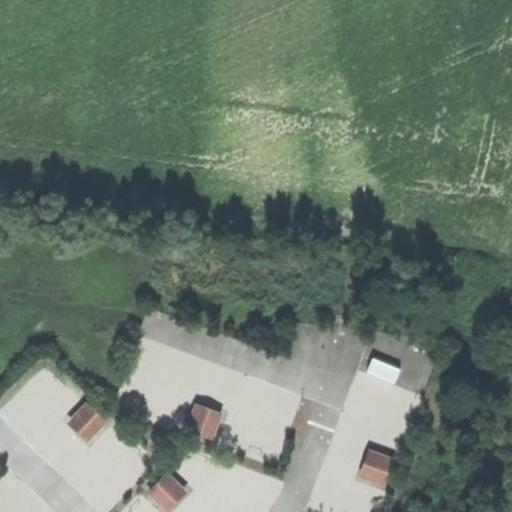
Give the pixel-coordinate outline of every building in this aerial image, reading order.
[(250,426),(278,435),(289,403),(260,394),(250,426)] [(105,421),(87,404),(78,413),(96,430),(105,421)] [(197,405),(192,417),(215,425),(220,413),(197,405)] [(87,440),(96,430),(78,413),(69,422),(87,440)] [(211,437),(215,425),(192,417),(188,428),(211,437)] [(361,475),(373,479),(381,455),(369,451),(361,475)] [(393,460),(381,455),(373,479),(385,483),(393,460)] [(206,494),(237,507),(248,478),(217,466),(206,494)] [(175,482),(167,473),(149,492),(158,501),(175,482)] [(342,511),(376,511),(383,494),(344,480),(334,509),(342,511)] [(185,491),(175,482),(158,501),(167,509),(185,491)]
